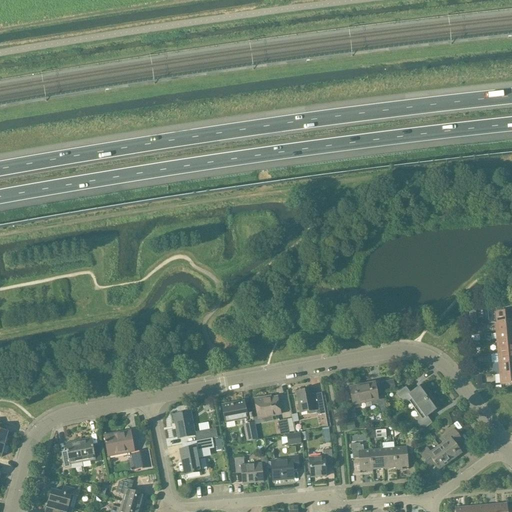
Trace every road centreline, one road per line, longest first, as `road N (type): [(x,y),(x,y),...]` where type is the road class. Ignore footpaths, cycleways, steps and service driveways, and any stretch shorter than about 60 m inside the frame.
road 1 (motorway): [(0,197),(511,123)]
road 2 (motorway): [(511,96),(0,168)]
road 3 (residential): [(503,448),(455,367),(431,352),(150,397)]
road 4 (residential): [(150,397),(52,421),(31,454),(15,511)]
road 5 (residential): [(238,503),(433,498)]
